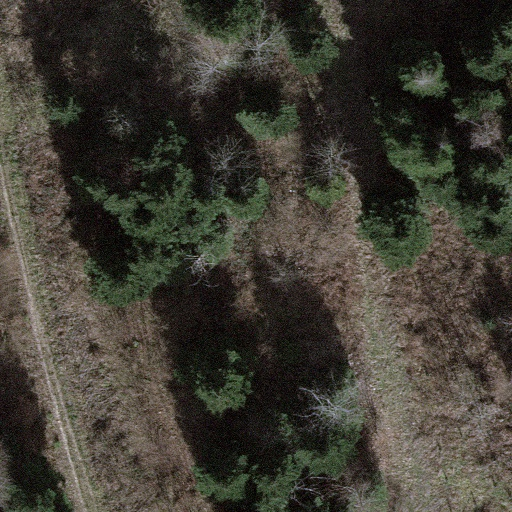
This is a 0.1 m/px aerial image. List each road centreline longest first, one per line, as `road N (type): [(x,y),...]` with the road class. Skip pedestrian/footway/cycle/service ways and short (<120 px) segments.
road 1 (track): [(342,0),(416,511)]
road 2 (track): [(94,511),(0,149)]
